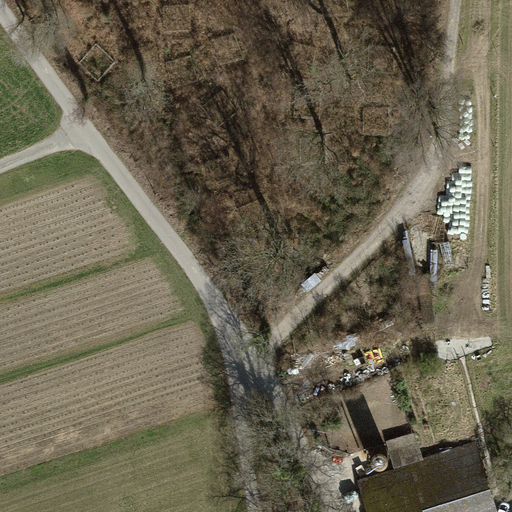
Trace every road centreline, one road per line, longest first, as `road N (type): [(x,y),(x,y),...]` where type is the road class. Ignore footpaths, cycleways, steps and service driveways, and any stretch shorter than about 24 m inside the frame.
road 1 (track): [(247,355),(381,241),(431,159),(453,0)]
road 2 (residential): [(342,511),(247,355)]
